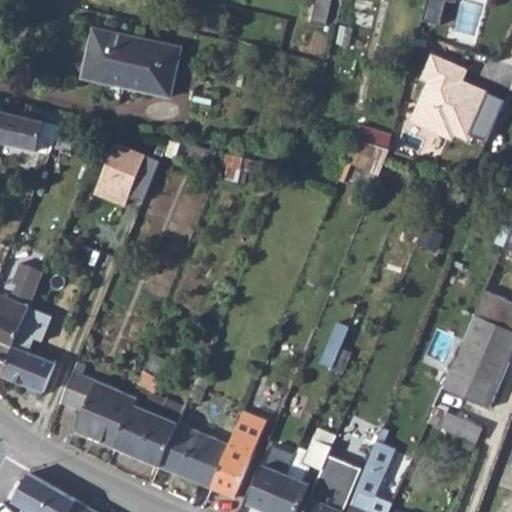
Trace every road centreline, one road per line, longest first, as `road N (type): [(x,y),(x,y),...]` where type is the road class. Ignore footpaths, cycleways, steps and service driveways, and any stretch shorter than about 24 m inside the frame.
road 1 (unknown): [(455,511),(511,358)]
road 2 (residential): [(152,511),(19,441)]
